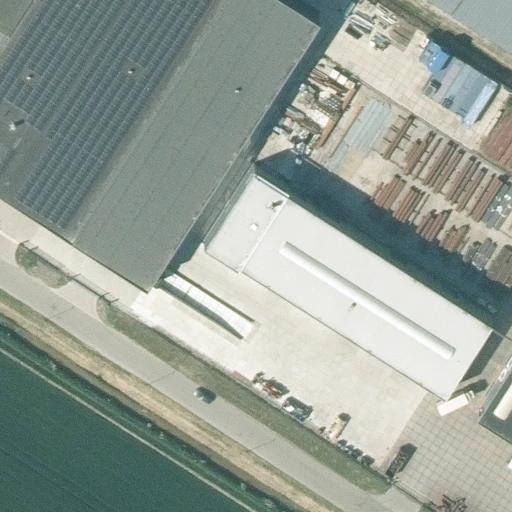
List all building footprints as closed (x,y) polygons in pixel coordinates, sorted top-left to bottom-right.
[(0,0),(0,14),(4,17),(15,0),(0,0)] [(15,0),(4,17),(0,23),(0,185),(142,276),(309,16),(284,0),(15,0)] [(392,151),(389,211),(372,203),(364,218),(350,224),(458,282),(450,274),(459,270),(463,279),(479,272),(477,267),(486,257),(487,244),(455,214),(480,168),(436,145),(419,176),(403,175),(395,158),(410,158),(420,148),(398,126),(398,111),(339,79),(287,177),(297,183),(307,163),(324,164),(325,152),(348,153),(346,149),(392,151)] [(236,264),(239,261),(443,391),(491,316),(253,164),(203,242),(236,264)] [(154,277),(140,311),(169,322),(171,317),(185,322),(195,297),(224,308),(231,290),(237,292),(243,276),(181,253),(174,270),(171,269),(166,282),(154,277)] [(511,352),(475,411),(511,434),(511,352)]
